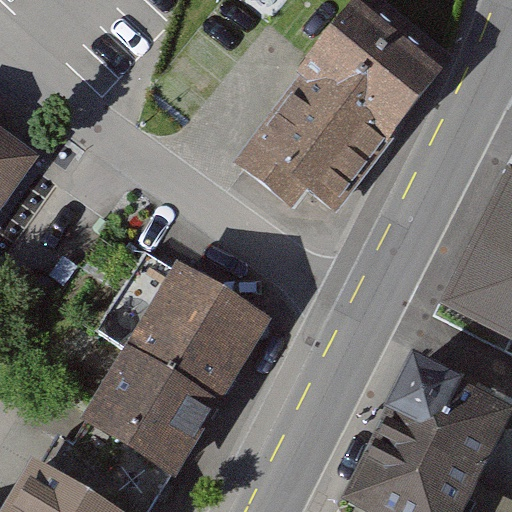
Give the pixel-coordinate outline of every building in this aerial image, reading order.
[(447,71),(354,1),(250,138),(259,145),(239,173),(303,220),(320,197),(341,212),(447,71)] [(0,213),(35,165),(0,140),(0,213)] [(511,166),(498,161),(432,306),(511,342),(511,166)] [(127,352),(211,401),(260,320),(147,253),(98,335),(127,352)] [(145,511),(211,401),(127,352),(68,451),(57,444),(38,477),(97,511),(145,511)] [(454,511),(505,418),(399,361),(327,495),(358,511),(454,511)] [(14,511),(97,511),(38,477),(14,511)]
